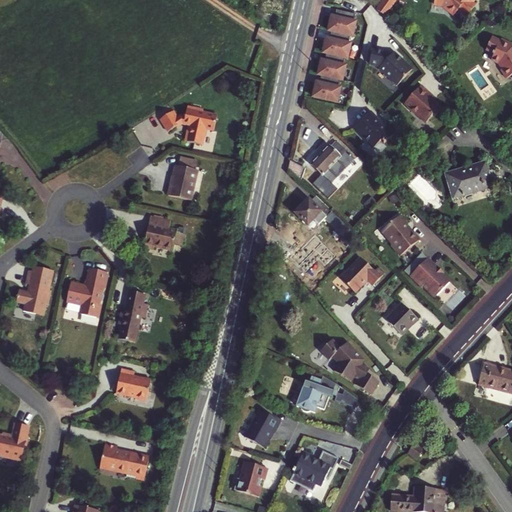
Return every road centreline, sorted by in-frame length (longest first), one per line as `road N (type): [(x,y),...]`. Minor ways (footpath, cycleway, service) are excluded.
road 1 (primary): [(304,0),(196,498)]
road 2 (residential): [(36,511),(53,427),(42,406),(0,370)]
road 3 (residential): [(511,511),(423,385)]
road 4 (secondary): [(348,511),(423,385)]
road 5 (secondary): [(423,385),(511,284)]
